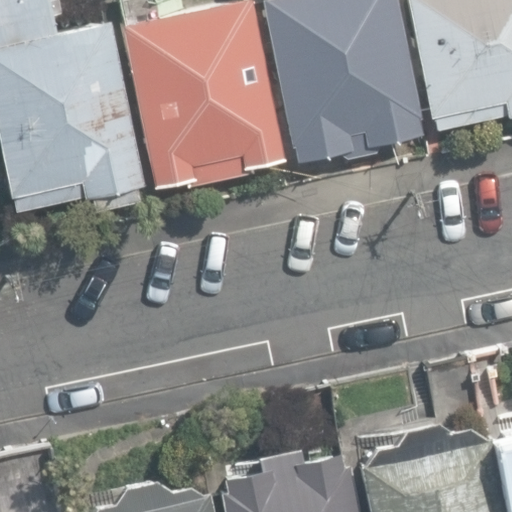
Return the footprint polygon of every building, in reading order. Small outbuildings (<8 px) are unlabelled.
[(9,191),(12,206),(88,191),(91,205),(135,196),(133,182),(139,181),(106,14),(51,25),(45,0),(0,0),(0,165),(5,191),(9,191)] [(183,182),(245,169),(244,163),(281,155),(248,0),(203,0),(116,18),(151,183),(182,176),(183,182)] [(290,139),(293,155),(336,146),(344,152),(373,146),(377,138),(420,129),(416,113),(418,111),(393,0),(258,0),(287,139),(290,139)] [(430,112),(433,127),(511,110),(511,111),(511,0),(403,0),(427,112),(430,112)] [(499,511),(463,352),(423,361),(437,418),(427,412),(397,419),(387,435),(369,437),(355,457),(366,511),(499,511)] [(511,511),(511,425),(485,432),(501,511),(511,511)] [(356,511),(345,458),(339,459),(336,445),(296,453),(294,442),(253,451),(256,462),(219,470),(222,483),(215,484),(221,511),(356,511)] [(0,511),(66,511),(65,507),(52,510),(40,444),(0,451),(0,511)] [(208,511),(203,486),(196,487),(183,480),(166,483),(150,473),(121,480),(108,497),(92,500),(84,511),(82,511),(208,511)]
